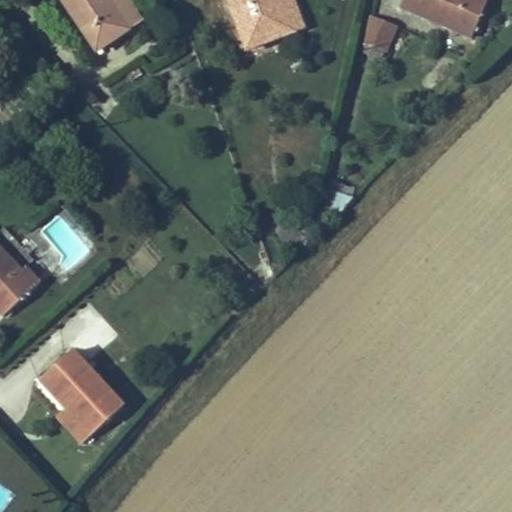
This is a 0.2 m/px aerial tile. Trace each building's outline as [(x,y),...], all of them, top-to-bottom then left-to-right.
[(56,0),(96,59),(146,25),(129,0),(56,0)] [(224,0),(246,60),(308,39),(295,0),(224,0)] [(405,0),(400,13),(474,42),(490,0),(405,0)] [(397,29),(371,17),(361,41),(387,52),(397,29)] [(330,181),(324,212),(346,217),(352,185),(330,181)] [(0,318),(3,322),(43,287),(28,269),(22,274),(0,249),(0,318)] [(127,412),(76,357),(41,389),(65,415),(54,424),(82,454),(127,412)]
